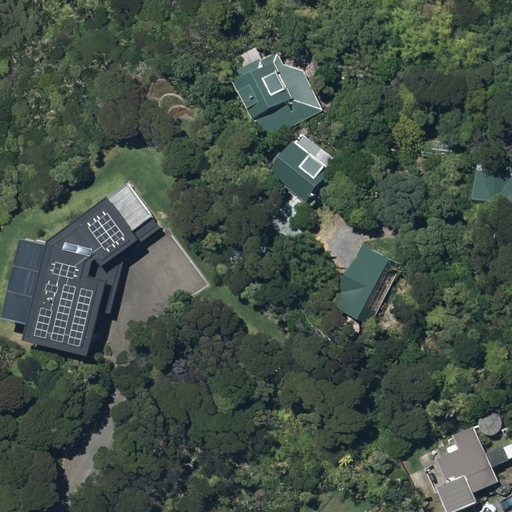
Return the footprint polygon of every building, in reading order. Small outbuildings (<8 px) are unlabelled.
[(270,139),(327,109),(306,70),(289,64),(243,87),(270,139)] [(345,162),(307,132),(276,171),(314,202),(345,162)] [(456,142),(424,140),(423,156),(454,159),(456,142)] [(479,199),(511,202),(511,173),(482,170),(479,199)] [(98,354),(121,255),(147,237),(115,195),(55,240),(32,339),(98,354)] [(365,318),(397,258),(369,242),(336,302),(365,318)] [(439,487),(450,511),(455,511),(477,502),(472,491),(495,480),(471,426),(451,435),(457,448),(436,458),(448,483),(439,487)]
